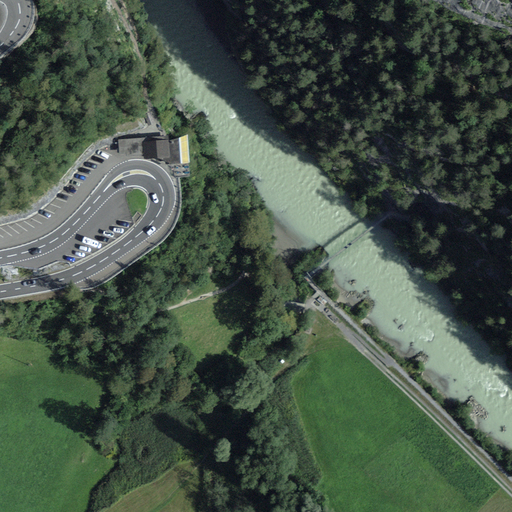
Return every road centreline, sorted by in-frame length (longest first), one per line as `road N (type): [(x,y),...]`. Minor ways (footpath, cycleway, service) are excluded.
road 1 (track): [(150,511),(319,321),(356,341),(511,491)]
road 2 (primary): [(0,257),(54,240),(131,170),(152,174),(165,195),(158,218),(107,257),(44,284),(0,291)]
